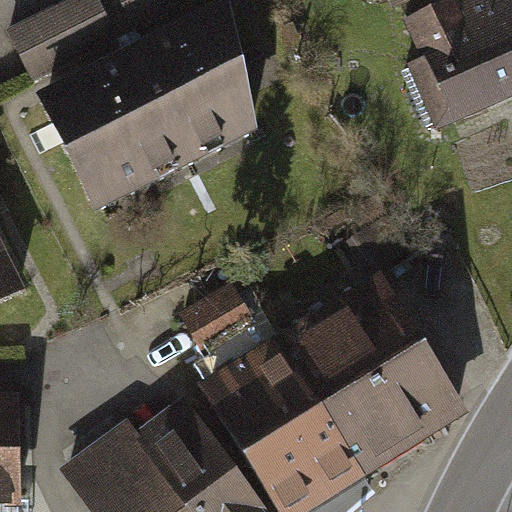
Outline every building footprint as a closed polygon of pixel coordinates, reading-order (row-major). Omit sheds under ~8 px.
[(98,0),(70,0),(9,32),(36,82),(119,39),(98,0)] [(121,0),(136,30),(199,0),(121,0)] [(397,0),(402,10),(429,0),(397,0)] [(511,0),(429,0),(402,10),(426,62),(411,67),(440,132),(511,101),(511,0)] [(232,1),(41,97),(101,214),(263,131),(232,1)] [(387,221),(355,238),(374,271),(405,253),(387,221)] [(0,305),(30,290),(0,230),(0,305)] [(387,275),(286,336),(371,480),(471,416),(387,275)] [(235,284),(182,315),(209,361),(198,368),(283,511),(316,511),(371,480),(286,336),(271,345),(235,284)] [(0,501),(11,502),(9,396),(0,395),(0,501)] [(122,426),(59,472),(87,511),(245,511),(179,419),(138,449),(122,426)]
